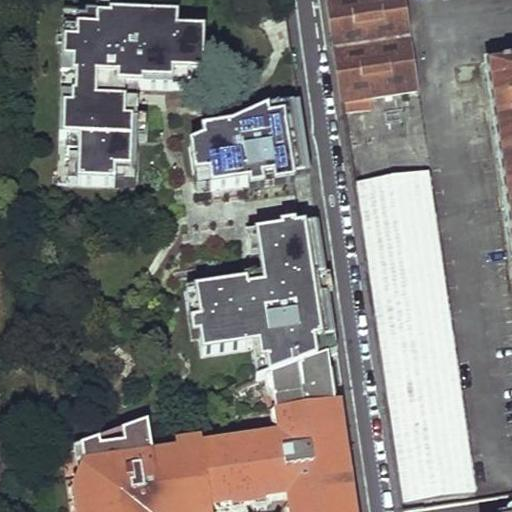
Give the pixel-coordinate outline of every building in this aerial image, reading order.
[(202,90),(204,24),(176,23),(177,3),(151,2),(151,13),(120,13),(120,1),(93,0),(93,17),(63,15),(63,35),(57,35),(57,43),(62,43),(58,178),(53,177),(53,185),(135,188),(137,146),(144,147),(145,125),(137,125),(138,94),(141,94),(141,89),(202,90)] [(339,0),(327,2),(341,105),(416,94),(403,0),(339,0)] [(511,63),(481,68),(511,278),(511,63)] [(196,193),(292,179),(290,165),(306,163),(298,106),(279,109),(279,106),(262,108),(263,114),(233,128),(201,132),(203,143),(189,148),(196,193)] [(290,165),(292,179),(308,176),(306,163),(290,165)] [(353,190),(399,507),(474,496),(425,178),(353,190)] [(270,379),(318,361),(315,343),(327,341),(324,320),(332,319),(317,227),(295,230),(294,227),(281,229),(281,233),(255,237),(259,260),(263,283),(264,289),(248,292),(247,286),(196,295),(200,324),(190,325),(193,342),(201,340),(203,358),(259,349),(262,365),(268,364),(270,379)] [(259,260),(255,237),(246,238),(250,261),(259,260)] [(248,292),(264,289),(263,283),(247,286),(248,292)] [(200,324),(196,295),(186,296),(190,325),(200,324)] [(318,361),(327,358),(337,355),(332,319),(324,320),(327,341),(315,343),(318,361)] [(144,425),(78,449),(82,479),(74,480),(77,493),(80,511),(210,511),(210,509),(230,506),(241,504),(254,502),(265,500),(290,497),(292,511),(350,511),(349,505),(352,505),(347,473),(345,473),(343,463),(336,464),(329,419),(336,418),(334,408),(337,408),(332,376),(330,376),(327,358),(318,361),(270,379),(267,380),(277,440),(250,444),(249,439),(224,442),(225,448),(200,452),(199,446),(173,450),(174,456),(150,460),(149,455),(144,425)] [(336,418),(329,419),(336,464),(343,463),(336,418)] [(199,446),(200,452),(225,448),(224,442),(199,446)] [(78,449),(70,451),(74,480),(82,479),(78,449)] [(173,450),(149,455),(150,460),(174,456),(173,450)] [(76,511),(80,511),(77,493),(66,494),(68,511),(76,511)]
